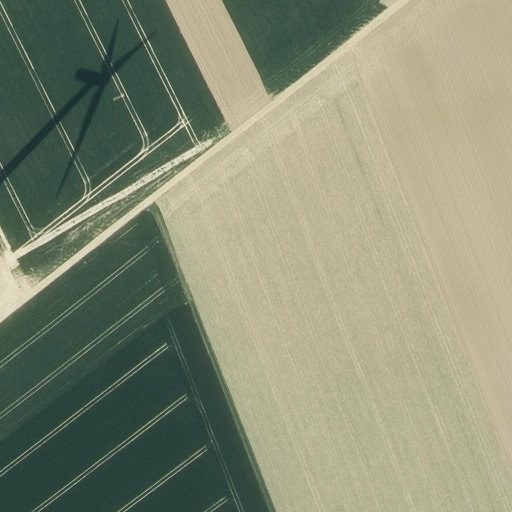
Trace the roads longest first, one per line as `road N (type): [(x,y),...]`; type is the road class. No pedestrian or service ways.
road 1 (track): [(425,0),(0,331)]
road 2 (track): [(158,205),(278,511)]
